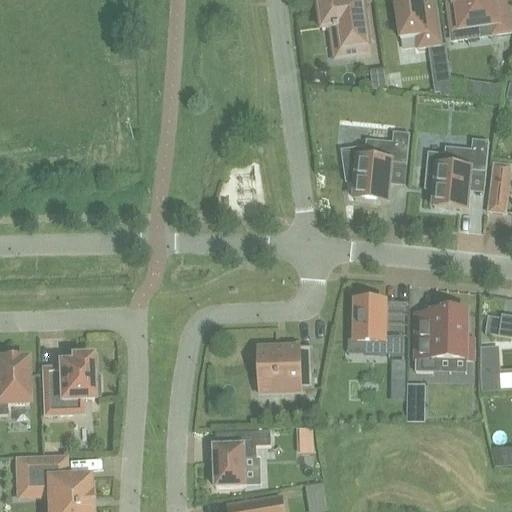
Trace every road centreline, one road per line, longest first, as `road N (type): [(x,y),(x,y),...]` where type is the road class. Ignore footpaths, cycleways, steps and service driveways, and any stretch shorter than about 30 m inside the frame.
road 1 (residential): [(307,250),(313,298),(300,313),(212,323),(192,336),(179,414),(178,511)]
road 2 (residential): [(131,511),(136,323),(0,325)]
road 3 (residential): [(307,250),(0,254)]
road 4 (residential): [(280,0),(307,250)]
road 5 (residential): [(511,274),(307,250)]
